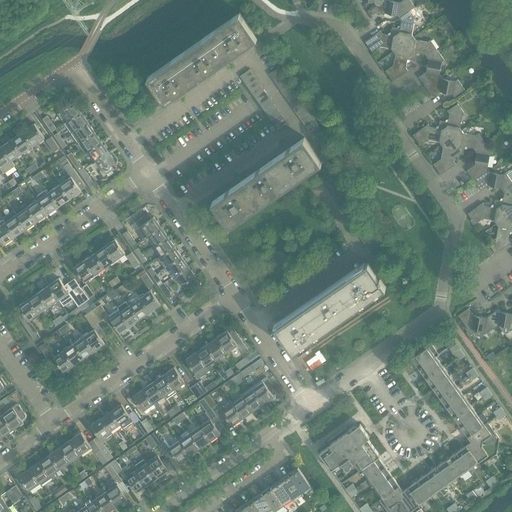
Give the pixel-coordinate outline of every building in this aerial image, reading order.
[(403,0),(403,1),(400,3),(388,1),(387,0),(383,0),(376,5),(377,6),(380,11),(383,15),(386,13),(397,15),(399,18),(410,11),(414,7),(409,0),(403,0)] [(377,6),(370,11),(373,15),(380,11),(377,6)] [(404,44),(414,37),(412,35),(414,23),(417,21),(410,11),(399,18),(401,21),(400,29),(392,27),(404,44)] [(164,101),(165,103),(257,38),(240,13),(147,77),(164,101)] [(393,51),(404,44),(392,27),(390,35),(382,34),(380,31),(365,42),(372,52),(380,47),(392,49),(393,51)] [(427,57),(437,50),(430,40),(427,42),(416,40),(414,37),(404,44),(415,61),(417,53),(425,55),(427,57)] [(407,60),(415,61),(404,44),(393,51),(395,54),(393,66),(385,71),(393,82),(408,71),(406,68),(407,60)] [(426,87),(441,77),(439,74),(441,62),(444,60),(437,50),(427,57),(429,60),(427,72),(419,77),(426,87)] [(272,79),(282,73),(278,68),(269,74),(272,79)] [(243,81),(253,75),(249,70),(240,76),(243,81)] [(275,84),(285,78),(282,73),(272,79),(275,84)] [(247,86),(256,79),(253,75),(243,81),(247,86)] [(441,77),(426,87),(433,97),(441,92),(452,94),(454,97),(465,90),(457,79),(455,81),(443,79),(441,77)] [(279,89),(288,83),(285,78),(275,84),(279,89)] [(250,91),(260,84),(256,79),(247,86),(250,91)] [(282,94),(292,88),(288,83),(279,89),(282,94)] [(254,96),(263,89),(260,84),(250,91),(254,96)] [(286,99),(295,93),(292,88),(282,94),(286,99)] [(257,101),(267,94),(263,89),(254,96),(257,101)] [(473,95),(471,92),(464,96),(467,100),(473,95)] [(289,104),(299,98),(295,93),(286,99),(289,104)] [(260,106),(270,99),(267,94),(257,101),(260,106)] [(293,109),(302,103),(299,98),(289,104),(293,109)] [(264,111),(273,104),(270,99),(260,106),(264,111)] [(65,123),(81,112),(74,102),(58,113),(65,123)] [(296,114),(306,108),(302,103),(293,109),(296,114)] [(267,116),(277,109),(273,104),(264,111),(267,116)] [(452,138),(462,131),(460,128),(462,116),(465,114),(458,104),(447,111),(449,114),(448,122),(440,121),(452,138)] [(300,119),(309,112),(306,108),(296,114),(300,119)] [(271,120),(280,114),(277,109),(267,116),(271,120)] [(75,131),(88,122),(81,112),(65,123),(65,124),(68,122),(75,131)] [(303,124),(313,117),(309,112),(300,119),(303,124)] [(274,125),(284,119),(280,114),(271,120),(274,125)] [(43,120),(51,133),(56,129),(47,116),(43,120)] [(306,129),(316,122),(313,117),(303,124),(306,129)] [(284,119),(274,125),(278,131),(287,124),(284,119)] [(442,145),(452,138),(440,121),(438,129),(430,127),(428,124),(413,135),(420,146),(428,140),(440,142),(442,145)] [(78,144),(95,132),(88,122),(75,131),(81,140),(78,143),(78,144)] [(316,122),(306,129),(310,134),(319,127),(316,122)] [(24,132),(34,146),(45,138),(35,124),(24,132)] [(475,151),(485,143),(478,133),(475,135),(464,133),(462,131),(452,138),(464,155),(465,146),(473,148),(475,151)] [(23,154),(34,146),(24,132),(13,139),(23,154)] [(100,135),(98,136),(95,132),(78,144),(85,153),(88,151),(89,151),(102,142),(101,140),(103,139),(100,135)] [(58,143),(62,140),(58,133),(53,136),(58,143)] [(54,153),(59,149),(52,138),(46,141),(54,153)] [(304,138),(264,166),(212,202),(229,227),(322,163),(304,138)] [(456,153),(464,155),(452,138),(442,145),(443,148),(441,159),(433,165),(441,175),(456,164),(454,161),(456,153)] [(12,161),(23,154),(13,139),(2,147),(12,161)] [(62,140),(58,143),(62,148),(66,146),(62,140)] [(95,161),(108,152),(102,142),(89,151),(95,161)] [(474,181),(489,170),(487,167),(489,156),(492,153),(485,143),(475,151),(477,153),(475,165),(467,170),(474,181)] [(15,166),(12,161),(2,147),(0,148),(0,168),(1,169),(4,174),(15,166)] [(108,152),(95,161),(102,170),(100,171),(104,176),(114,169),(111,165),(116,162),(108,152)] [(72,163),(76,160),(71,153),(67,156),(72,163)] [(86,187),(75,171),(67,160),(62,164),(68,174),(58,181),(60,185),(70,199),(82,191),(81,191),(86,187)] [(79,173),(84,169),(81,165),(80,166),(76,160),(72,163),(79,173)] [(94,184),(93,182),(84,169),(79,173),(89,187),(94,184)] [(502,190),(511,183),(511,170),(510,170),(506,173),(506,172),(503,175),(491,173),(489,170),(474,181),(481,191),(489,185),(501,187),(502,190)] [(332,178),(323,184),(326,189),(336,183),(332,178)] [(339,188),(336,183),(326,189),(330,194),(339,188)] [(507,216),(511,212),(511,183),(502,190),(504,193),(503,201),(495,199),(507,216)] [(59,207),(70,199),(60,185),(49,192),(59,207)] [(343,193),(339,188),(330,194),(333,199),(343,193)] [(59,207),(49,192),(47,189),(36,197),(38,200),(48,214),(59,207)] [(346,197),(343,193),(333,199),(336,204),(346,197)] [(346,197),(336,204),(340,209),(350,202),(346,197)] [(496,224),(507,216),(495,199),(493,208),(485,206),(483,203),(468,214),(475,224),(483,219),(495,221),(496,224)] [(37,222),(48,214),(38,200),(27,208),(37,222)] [(350,202),(340,209),(343,214),(353,207),(350,202)] [(37,222),(27,208),(25,204),(20,207),(23,211),(16,215),(26,230),(37,222)] [(353,207),(343,214),(347,219),(356,212),(353,207)] [(26,230),(16,215),(13,211),(2,218),(3,220),(16,237),(26,230)] [(356,212),(347,219),(350,224),(360,217),(356,212)] [(510,232),(511,232),(511,224),(507,216),(496,224),(498,226),(496,238),(488,243),(496,254),(511,243),(509,240),(510,232)] [(148,236),(161,227),(154,217),(141,226),(148,236)] [(360,217),(350,224),(354,229),(363,222),(360,217)] [(0,226),(0,239),(4,245),(16,237),(3,220),(0,222),(0,225),(1,226),(0,226)] [(363,222),(354,229),(357,234),(367,227),(363,222)] [(155,246),(168,237),(161,227),(148,236),(155,246)] [(367,227),(357,234),(360,239),(370,232),(367,227)] [(127,232),(122,235),(132,248),(136,245),(127,232)] [(370,232),(360,239),(364,244),(373,237),(370,232)] [(162,256),(175,247),(168,237),(155,246),(162,256)] [(373,237),(364,244),(367,248),(377,242),(373,237)] [(105,247),(115,261),(125,254),(115,239),(105,247)] [(371,253),(380,247),(377,242),(367,248),(371,253)] [(104,268),(115,261),(105,247),(94,254),(104,268)] [(175,247),(162,256),(159,258),(163,264),(166,262),(168,265),(168,266),(181,257),(175,247)] [(374,258),(384,252),(380,247),(371,253),(374,258)] [(138,257),(142,255),(138,248),(134,251),(138,257)] [(140,265),(132,253),(126,257),(134,268),(140,265)] [(94,275),(104,268),(94,254),(84,261),(94,275)] [(142,255),(138,257),(143,263),(147,261),(142,255)] [(175,276),(188,267),(181,257),(168,266),(168,265),(166,267),(168,271),(171,270),(175,276)] [(84,283),(94,275),(84,261),(74,268),(84,283)] [(368,262),(364,265),(276,327),(293,352),(386,287),(380,279),(382,279),(380,276),(379,277),(368,262)] [(188,267),(175,276),(182,286),(195,277),(188,267)] [(152,277),(156,274),(152,268),(147,271),(152,277)] [(154,285),(146,273),(140,277),(148,289),(154,285)] [(156,274),(152,277),(156,283),(160,280),(156,274)] [(112,280),(116,285),(121,281),(117,276),(112,280)] [(49,286),(59,300),(63,307),(73,300),(81,311),(89,305),(87,303),(86,302),(89,300),(81,288),(81,289),(74,279),(64,286),(59,279),(49,286)] [(163,284),(159,287),(168,300),(172,297),(163,284)] [(92,300),(91,299),(94,296),(92,292),(91,293),(86,285),(81,288),(89,300),(86,302),(87,303),(92,300)] [(118,288),(122,293),(127,290),(123,285),(118,288)] [(49,308),(59,300),(49,286),(38,293),(49,308)] [(140,298),(150,312),(161,305),(151,291),(140,298)] [(39,314),(49,308),(38,293),(28,300),(39,314)] [(150,312),(140,298),(137,294),(127,301),(130,305),(140,320),(150,312)] [(29,321),(39,314),(28,300),(18,307),(23,314),(18,317),(35,341),(40,337),(37,332),(32,324),(31,324),(29,321)] [(140,320),(130,305),(127,301),(117,308),(119,310),(120,312),(130,327),(140,320)] [(95,309),(103,320),(108,316),(100,305),(95,309)] [(95,309),(92,311),(89,306),(87,308),(98,324),(103,320),(95,309)] [(92,328),(98,324),(87,308),(84,310),(87,315),(84,316),(92,328)] [(497,326),(489,316),(486,318),(474,316),(469,308),(458,316),(469,331),(472,329),(484,331),(486,334),(497,326)] [(511,314),(501,312),(499,309),(489,316),(497,326),(499,325),(510,327),(511,329),(511,314)] [(130,327),(120,312),(119,310),(108,317),(119,334),(130,327)] [(56,319),(60,324),(65,320),(61,315),(56,319)] [(62,327),(66,332),(71,328),(67,323),(62,327)] [(244,353),(249,349),(234,329),(228,333),(227,331),(217,338),(227,353),(229,356),(233,353),(231,350),(238,345),(244,353)] [(84,337),(94,352),(105,344),(95,330),(84,337)] [(444,341),(451,336),(448,332),(441,337),(444,341)] [(84,359),(94,352),(84,337),(74,344),(84,359)] [(217,360),(227,353),(217,338),(206,345),(217,360)] [(53,355),(45,344),(42,340),(37,344),(47,359),(53,355)] [(74,365),(84,359),(74,344),(64,351),(74,365)] [(435,356),(436,357),(439,355),(432,344),(411,359),(418,369),(435,356)] [(211,364),(217,360),(206,345),(196,352),(207,367),(208,369),(212,366),(211,364)] [(455,357),(462,352),(460,348),(452,353),(455,357)] [(64,373),(74,365),(64,351),(54,358),(64,373)] [(196,374),(207,367),(196,352),(186,360),(196,374)] [(462,352),(455,357),(458,361),(465,356),(462,352)] [(487,356),(490,361),(492,359),(496,357),(493,352),(487,356)] [(443,366),(436,357),(435,356),(418,369),(426,379),(443,366)] [(239,370),(242,368),(249,363),(246,358),(235,365),(239,370)] [(251,365),(247,368),(240,373),(244,378),(254,370),(251,365)] [(433,388),(450,376),(443,366),(426,379),(433,388)] [(164,375),(174,389),(184,382),(174,368),(164,375)] [(476,372),(474,368),(466,373),(469,377),(476,372)] [(225,372),(229,377),(234,374),(230,369),(225,372)] [(224,381),(229,377),(225,372),(220,376),(224,381)] [(476,372),(469,377),(472,381),(479,376),(476,372)] [(164,397),(174,389),(164,375),(153,382),(164,397)] [(230,380),(234,385),(239,381),(235,376),(230,380)] [(440,398),(457,386),(450,376),(433,388),(440,398)] [(266,377),(251,388),(263,405),(273,397),(272,395),(277,392),(266,377)] [(229,388),(234,385),(230,380),(225,383),(229,388)] [(195,385),(202,396),(207,392),(200,381),(195,385)] [(158,401),(164,397),(153,382),(143,389),(154,404),(154,403),(157,407),(161,404),(158,401)] [(197,399),(202,396),(195,385),(190,389),(197,399)] [(447,408),(464,395),(457,386),(440,398),(447,408)] [(483,396),(490,391),(487,387),(480,392),(483,396)] [(251,388),(241,395),(242,397),(253,412),(263,405),(251,388)] [(143,411),(154,404),(143,389),(133,396),(143,411)] [(490,391),(483,396),(485,401),(493,395),(490,391)] [(229,400),(218,408),(209,395),(204,398),(221,423),(222,422),(227,419),(232,426),(243,419),(232,404),(229,400)] [(454,417),(471,405),(464,395),(447,408),(454,417)] [(243,419),(253,412),(242,397),(232,404),(243,419)] [(0,402),(0,409),(10,403),(6,398),(0,402)] [(222,422),(221,423),(204,398),(200,401),(207,411),(206,412),(219,430),(224,426),(222,422)] [(24,423),(23,421),(25,419),(27,418),(27,414),(26,412),(25,413),(20,407),(21,406),(20,404),(17,403),(9,409),(10,410),(9,410),(10,411),(3,415),(13,430),(24,423)] [(111,412),(120,424),(130,417),(121,405),(111,412)] [(461,427),(478,415),(471,405),(454,417),(461,427)] [(172,409),(176,414),(181,411),(177,406),(172,409)] [(496,416),(504,411),(501,407),(493,412),(496,416)] [(171,418),(176,414),(172,409),(167,413),(171,418)] [(504,411),(496,416),(499,420),(507,415),(504,411)] [(110,431),(120,424),(111,412),(101,419),(110,431)] [(178,417),(181,422),(186,418),(183,413),(178,417)] [(461,427),(467,437),(485,424),(484,424),(489,420),(483,413),(479,416),(478,415),(461,427)] [(0,432),(3,437),(13,430),(3,415),(0,417),(0,432)] [(176,425),(181,422),(178,417),(172,420),(176,425)] [(112,434),(110,431),(101,419),(91,425),(98,436),(93,440),(101,451),(108,461),(113,458),(102,441),(112,434)] [(141,422),(149,433),(154,429),(146,419),(141,422)] [(200,426),(210,441),(221,434),(210,419),(200,426)] [(149,433),(141,422),(141,423),(139,420),(134,424),(143,437),(149,433)] [(471,442),(498,446),(500,439),(488,422),(485,424),(467,437),(471,442)] [(378,457),(379,457),(380,456),(367,439),(370,437),(360,424),(349,432),(346,428),(328,442),(330,446),(319,454),(331,471),(342,463),(346,470),(351,467),(350,465),(357,460),(363,468),(378,457)] [(200,449),(210,441),(200,426),(190,434),(200,449)] [(71,440),(81,455),(91,447),(81,432),(71,440)] [(163,442),(162,442),(155,432),(150,435),(158,446),(159,445),(163,442)] [(190,456),(200,449),(190,434),(179,441),(190,456)] [(152,450),(158,446),(150,435),(145,439),(152,450)] [(71,462),(81,455),(71,440),(61,447),(71,462)] [(123,440),(119,443),(124,450),(128,447),(123,440)] [(179,441),(170,447),(165,440),(162,442),(163,442),(159,445),(167,457),(172,453),(179,463),(190,456),(179,441)] [(497,454),(498,446),(471,442),(466,446),(478,463),(480,466),(497,454)] [(130,454),(138,449),(135,445),(128,451),(130,454)] [(468,470),(478,463),(466,446),(456,453),(468,470)] [(60,469),(71,462),(61,447),(50,454),(60,469)] [(103,465),(108,461),(101,451),(96,454),(103,465)] [(458,477),(468,470),(456,453),(446,460),(458,477)] [(50,476),(51,478),(53,480),(57,478),(54,473),(60,469),(50,454),(40,461),(50,476)] [(147,463),(158,478),(168,471),(157,455),(147,463)] [(385,466),(379,457),(378,457),(363,468),(361,469),(368,479),(385,466)] [(158,478),(147,463),(144,459),(134,466),(137,470),(148,485),(158,478)] [(110,464),(117,474),(123,470),(115,460),(110,464)] [(449,484),(458,477),(446,460),(437,467),(449,484)] [(51,478),(50,476),(40,461),(30,468),(40,483),(41,485),(51,478)] [(129,491),(117,474),(110,464),(105,467),(115,481),(111,484),(113,487),(107,492),(117,506),(127,499),(124,494),(129,491)] [(375,489),(392,477),(385,466),(368,479),(375,489)] [(439,491),(449,484),(437,467),(427,474),(439,491)] [(29,490),(40,483),(30,468),(19,475),(29,490)] [(312,489),(311,487),(298,468),(289,475),(301,493),(302,492),(304,495),(312,489)] [(137,492),(148,485),(137,470),(127,477),(137,492)] [(80,474),(83,479),(88,475),(84,471),(80,474)] [(78,482),(83,479),(80,474),(75,477),(78,482)] [(430,498),(439,491),(427,474),(417,481),(430,498)] [(293,499),(301,493),(289,475),(280,481),(293,499)] [(490,478),(495,486),(499,483),(493,476),(490,478)] [(382,498),(399,486),(392,477),(375,489),(382,498)] [(85,481),(88,486),(93,483),(90,478),(85,481)] [(491,489),(495,486),(490,478),(485,481),(491,489)] [(83,490),(88,486),(85,481),(80,485),(83,490)] [(284,505),(285,505),(293,499),(280,481),(271,487),(284,505)] [(420,504),(430,498),(417,481),(408,487),(420,504)] [(348,494),(355,488),(353,484),(345,490),(348,494)] [(59,488),(62,493),(67,490),(64,485),(59,488)] [(11,489),(18,499),(23,496),(16,486),(11,489)] [(399,511),(403,491),(399,486),(382,498),(379,500),(387,511),(399,511)] [(285,505),(284,505),(271,487),(262,493),(275,511),(276,511),(277,510),(279,511),(286,507),(285,505)] [(416,511),(423,507),(420,504),(408,487),(403,491),(399,511),(416,511)] [(57,497),(62,493),(59,488),(54,492),(57,497)] [(355,488),(348,494),(351,498),(358,492),(355,488)] [(13,503),(18,499),(11,489),(6,492),(13,503)] [(470,493),(475,500),(480,497),(474,489),(470,493)] [(64,496),(67,501),(72,497),(69,492),(64,496)] [(105,511),(108,511),(117,506),(107,492),(97,499),(105,511)] [(276,511),(275,511),(262,493),(253,499),(262,511),(276,511)] [(472,502),(475,500),(470,493),(466,495),(472,502)] [(62,504),(67,501),(64,496),(59,499),(62,504)] [(35,497),(30,500),(37,511),(42,507),(35,497)] [(90,511),(105,511),(97,499),(86,506),(90,511)] [(249,511),(262,511),(253,499),(244,505),(249,511)] [(450,506),(454,511),(458,511),(460,511),(455,503),(450,506)]
